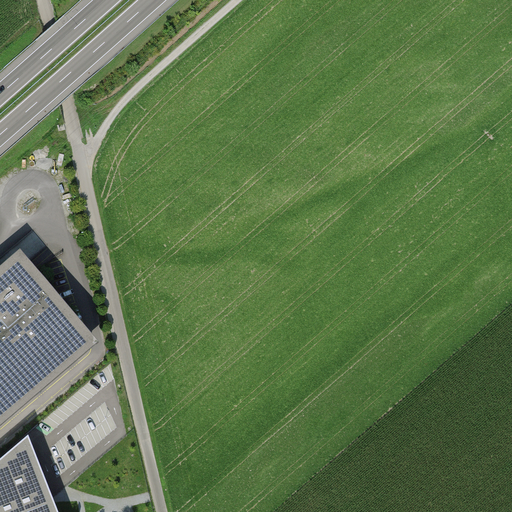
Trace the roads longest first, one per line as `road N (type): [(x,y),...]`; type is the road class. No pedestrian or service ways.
road 1 (unclassified): [(163,511),(44,0)]
road 2 (track): [(83,168),(119,104),(236,0)]
road 3 (motorway): [(0,135),(152,0)]
road 4 (motorway): [(107,0),(0,94)]
